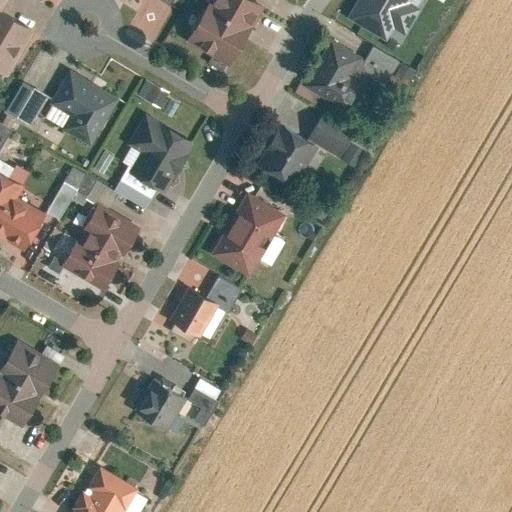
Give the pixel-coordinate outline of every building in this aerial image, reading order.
[(181,8),(167,0),(150,0),(135,29),(162,43),(181,8)] [(260,0),(210,0),(190,39),(231,61),(263,1),(260,0)] [(409,0),(357,0),(348,17),(388,39),(409,0)] [(0,69),(7,73),(34,27),(0,7),(0,69)] [(364,81),(348,72),(360,50),(332,35),(308,80),(352,103),(364,81)] [(93,142),(120,98),(72,68),(53,98),(73,110),(65,124),(93,142)] [(137,93),(159,106),(168,91),(146,78),(137,93)] [(17,111),(31,83),(21,79),(8,107),(17,111)] [(32,85),(17,113),(32,122),(48,94),(32,85)] [(325,109),(311,133),(343,151),(357,127),(325,109)] [(168,189),(196,137),(146,110),(130,140),(143,147),(131,168),(168,189)] [(0,145),(11,127),(0,121),(0,145)] [(261,158),(297,178),(317,141),(281,122),(261,158)] [(27,180),(0,165),(0,232),(25,246),(45,210),(18,195),(27,180)] [(246,192),(213,251),(252,272),(284,213),(246,192)] [(64,262),(104,286),(140,225),(100,201),(64,262)] [(209,294),(230,306),(242,285),(221,272),(209,294)] [(188,287),(173,317),(203,333),(218,303),(188,287)] [(62,359),(21,336),(0,371),(0,404),(27,420),(62,359)] [(223,385),(202,374),(191,394),(212,405),(223,385)] [(154,375),(137,406),(170,425),(188,393),(154,375)] [(125,511),(141,484),(102,461),(86,490),(83,488),(69,511),(125,511)]
